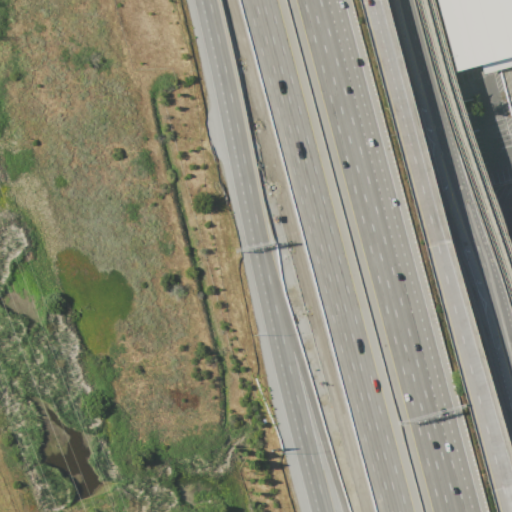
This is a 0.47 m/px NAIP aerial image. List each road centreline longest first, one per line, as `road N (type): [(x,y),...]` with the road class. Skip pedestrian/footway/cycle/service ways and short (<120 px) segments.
road 1 (motorway): [(253,0),(390,511)]
road 2 (motorway): [(446,511),(309,0)]
road 3 (motorway): [(505,511),(369,0)]
road 4 (motorway): [(256,247),(347,511)]
road 5 (motorway): [(256,247),(320,511)]
road 6 (motorway): [(203,0),(256,247)]
